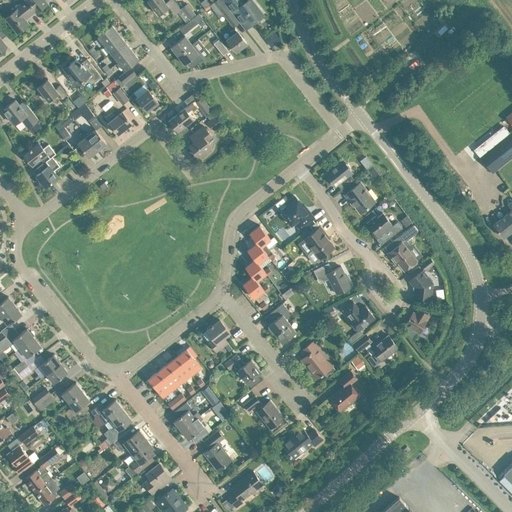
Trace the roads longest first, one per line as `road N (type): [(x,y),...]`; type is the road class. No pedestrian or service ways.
road 1 (residential): [(337,132),(280,54),(178,81),(115,0)]
road 2 (residential): [(191,174),(150,126),(31,223)]
road 3 (tertiary): [(480,293),(460,242),(360,116)]
road 4 (residential): [(31,223),(16,239),(26,274),(93,359),(115,369)]
road 5 (residential): [(218,292),(236,213),(299,164)]
road 6 (residential): [(207,493),(115,369)]
road 7 (residential): [(309,408),(218,292)]
road 8 (tertiary): [(307,511),(416,412)]
road 9 (tertiary): [(360,116),(314,57),(292,0)]
road 10 (unclassified): [(511,509),(416,412)]
road 11 (residential): [(115,369),(218,292)]
road 12 (unclassified): [(0,75),(95,0)]
